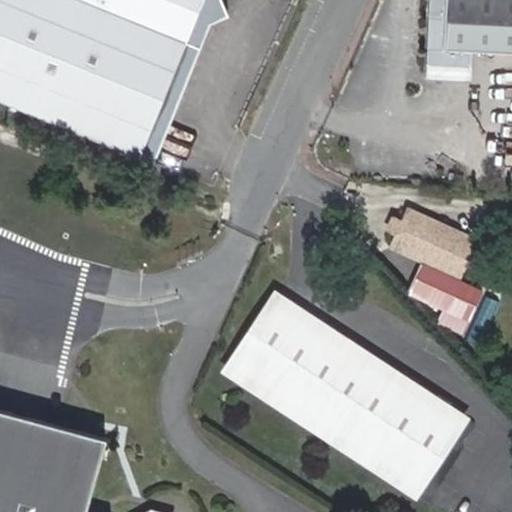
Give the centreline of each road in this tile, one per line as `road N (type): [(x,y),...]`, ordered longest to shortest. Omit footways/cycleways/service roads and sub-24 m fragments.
road 1 (unclassified): [(352,0),(177,396),(182,433),(223,478),(262,502)]
road 2 (unknown): [(461,486),(493,433),(491,415),(293,278),(286,247),(315,184)]
road 3 (unknown): [(253,0),(220,31),(202,107),(226,157),(315,184)]
road 4 (unknown): [(315,184),(511,209)]
